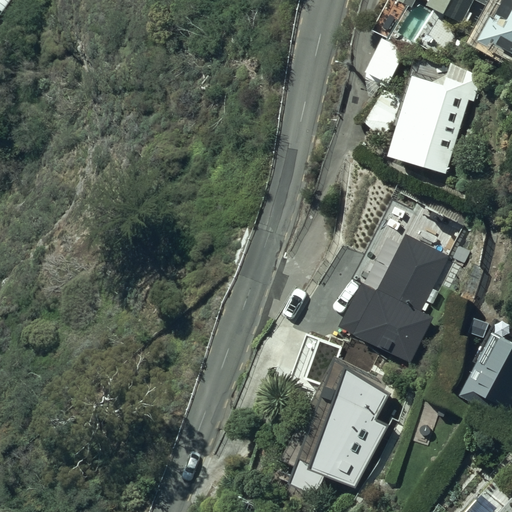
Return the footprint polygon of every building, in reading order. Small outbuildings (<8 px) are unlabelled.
[(511,0),(440,0),(434,13),(511,49),(511,0)] [(424,90),(400,173),(454,189),(479,106),(424,90)] [(367,327),(404,355),(447,300),(410,272),(367,327)] [(457,393),(504,416),(511,399),(511,339),(489,328),(457,393)] [(312,461),(363,479),(396,387),(345,369),(312,461)]
